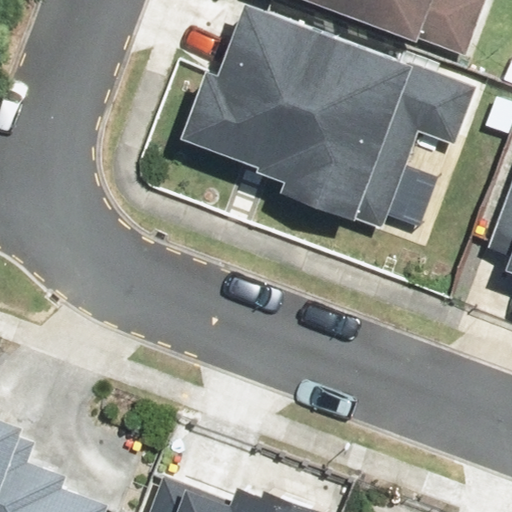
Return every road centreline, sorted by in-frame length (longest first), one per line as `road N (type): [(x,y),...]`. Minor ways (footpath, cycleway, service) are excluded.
road 1 (residential): [(59,151),(81,220),(121,275),(511,418)]
road 2 (residential): [(100,0),(59,109),(59,151)]
